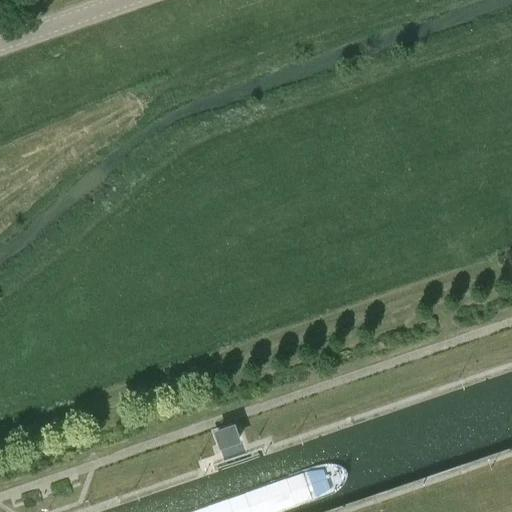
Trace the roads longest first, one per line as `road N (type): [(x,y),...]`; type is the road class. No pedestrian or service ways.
road 1 (track): [(0,496),(511,322)]
road 2 (tertiary): [(0,44),(129,0)]
